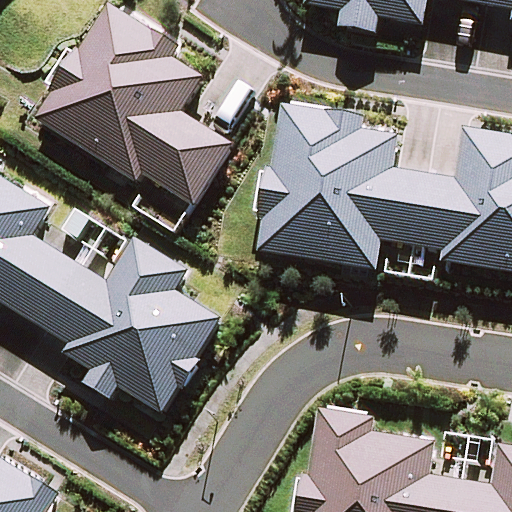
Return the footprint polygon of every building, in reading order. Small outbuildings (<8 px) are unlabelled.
[(511,0),(304,0),(304,7),(424,26),(427,0),(451,0),(511,9),(511,0)] [(101,8),(34,118),(109,163),(114,153),(185,196),(220,138),(174,110),(194,77),(151,51),(157,42),(101,8)] [(445,269),(511,279),(511,143),(469,137),(462,186),(401,177),(405,146),(369,141),(372,122),(287,109),(277,169),(259,167),(251,223),(268,226),(263,259),(382,277),(387,244),(447,253),(445,269)] [(0,301),(93,357),(74,388),(142,429),(208,321),(165,296),(180,271),(127,239),(100,283),(17,233),(33,207),(0,187),(0,301)] [(511,511),(511,447),(497,446),(493,475),(423,467),(426,443),(394,439),(396,423),(344,418),(338,469),(307,466),(301,511),(511,511)] [(0,511),(39,511),(24,503),(40,478),(0,453),(0,511)]
